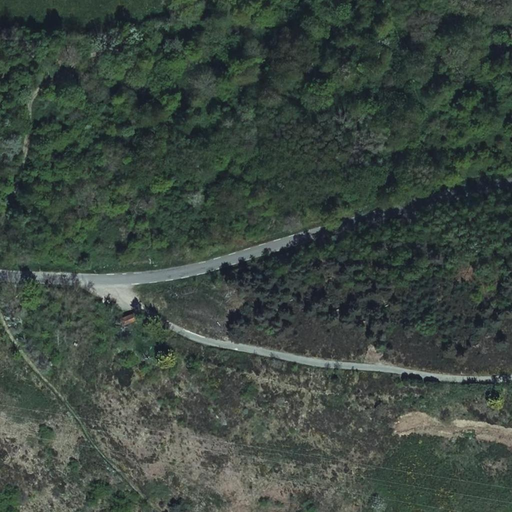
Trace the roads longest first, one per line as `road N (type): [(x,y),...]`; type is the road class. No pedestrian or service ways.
road 1 (unclassified): [(104,280),(202,341),(323,364),(511,377)]
road 2 (unclassified): [(104,280),(214,264),(338,226),(511,188)]
road 3 (track): [(214,0),(193,35),(125,49),(62,83),(38,107),(0,238)]
